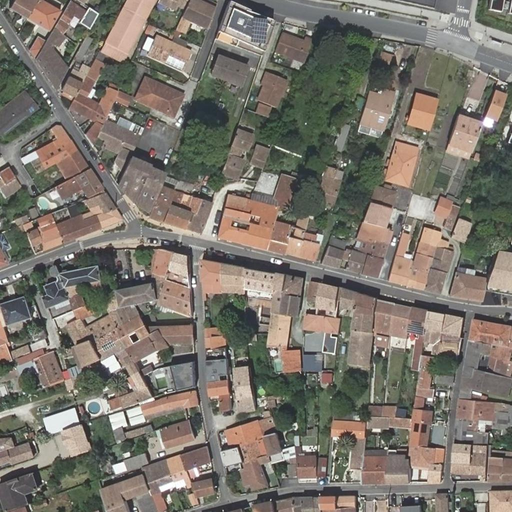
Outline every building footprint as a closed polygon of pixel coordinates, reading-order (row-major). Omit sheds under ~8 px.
[(14,0),(9,9),(26,20),(39,0),(14,0)] [(39,0),(26,20),(50,34),(62,14),(46,4),(48,0),(39,0)] [(34,60),(55,92),(67,70),(53,47),(70,24),(68,23),(73,16),(81,20),(79,23),(90,30),(99,14),(89,8),(86,11),(79,5),(70,0),(62,14),(50,34),(34,60)] [(122,65),(154,0),(127,0),(101,53),(122,65)] [(159,0),(159,2),(177,10),(179,7),(185,10),(189,0),(159,0)] [(192,0),(189,0),(185,10),(181,18),(190,22),(207,30),(216,6),(203,1),(203,2),(202,4),(192,0)] [(489,0),(488,10),(500,12),(501,8),(508,9),(509,0),(489,0)] [(228,2),(214,40),(260,57),(272,22),(247,14),(249,11),(228,2)] [(176,30),(185,34),(190,22),(181,18),(176,30)] [(274,53),(301,63),(309,42),(282,31),(274,53)] [(91,41),(85,38),(75,56),(81,59),(91,41)] [(163,61),(164,64),(185,73),(186,70),(193,54),(156,39),(149,55),(148,57),(158,61),(161,60),(163,61)] [(381,53),(375,72),(388,77),(394,58),(381,53)] [(219,56),(213,75),(242,86),(249,67),(219,56)] [(86,79),(84,79),(81,86),(88,89),(101,66),(95,62),(86,79)] [(76,74),(83,78),(84,79),(89,70),(76,64),(72,72),(76,74)] [(81,86),(84,79),(83,78),(76,74),(72,72),(62,91),(75,97),(81,86)] [(274,107),(284,78),(266,72),(256,101),(274,107)] [(167,90),(168,88),(148,78),(137,100),(176,118),(185,98),(167,90)] [(95,123),(84,136),(91,148),(96,137),(104,120),(114,100),(116,94),(113,92),(115,88),(110,86),(109,90),(106,89),(97,106),(85,99),(90,90),(88,89),(81,86),(75,97),(68,109),(77,113),(78,113),(89,119),(89,120),(95,123)] [(186,96),(168,88),(167,90),(185,98),(186,96)] [(381,127),(390,101),(392,93),(381,89),(379,95),(368,91),(365,101),(359,119),(357,126),(380,132),(381,127)] [(117,101),(129,107),(133,96),(121,91),(117,101)] [(0,132),(2,135),(19,122),(29,113),(36,108),(24,92),(0,111),(0,132)] [(506,96),(494,92),(485,119),(495,123),(506,96)] [(407,125),(413,127),(421,97),(415,95),(407,125)] [(413,127),(429,131),(437,102),(421,97),(413,127)] [(258,105),(255,113),(268,118),(271,110),(258,105)] [(118,123),(141,135),(145,128),(121,116),(118,123)] [(482,127),(457,117),(448,146),(446,152),(469,161),(471,155),(482,127)] [(104,120),(96,137),(104,141),(106,142),(105,144),(104,148),(118,154),(123,143),(134,148),(139,137),(104,120)] [(350,128),(341,124),(332,150),(340,153),(350,128)] [(54,163),(76,152),(60,126),(54,126),(49,130),(56,142),(21,161),(21,166),(30,162),(37,158),(43,169),(54,163)] [(221,175),(237,180),(245,159),(241,157),(244,150),(248,152),(254,135),(237,129),(221,175)] [(406,186),(415,156),(416,149),(396,144),(394,151),(386,180),(406,186)] [(268,154),(254,150),(249,164),(262,169),(268,154)] [(65,182),(88,169),(76,152),(54,163),(65,182)] [(130,156),(117,183),(122,189),(125,193),(129,185),(130,182),(138,185),(139,192),(134,203),(149,213),(160,187),(165,175),(150,168),(150,166),(136,159),(130,156)] [(36,173),(43,169),(37,158),(30,162),(36,173)] [(0,192),(4,199),(22,188),(9,167),(0,171),(0,177),(1,179),(0,179),(0,192)] [(335,171),(324,168),(320,179),(322,181),(317,198),(334,203),(340,183),(332,180),(335,171)] [(88,197),(102,190),(88,169),(65,182),(41,195),(33,199),(36,204),(48,197),(52,203),(61,198),(61,200),(83,188),(88,197)] [(293,190),(297,179),(281,174),(272,206),(277,207),(277,209),(285,211),(293,190)] [(125,193),(134,203),(139,192),(138,185),(130,182),(129,185),(125,193)] [(149,213),(147,217),(162,223),(168,224),(178,194),(173,192),(160,187),(149,213)] [(376,187),(371,203),(389,209),(394,194),(376,187)] [(122,220),(104,193),(76,204),(78,207),(87,204),(90,212),(81,215),(83,221),(97,216),(102,228),(122,220)] [(178,194),(168,224),(200,233),(210,203),(178,194)] [(225,196),(223,216),(248,222),(258,225),(260,218),(243,213),(245,201),(225,196)] [(435,215),(447,220),(452,206),(452,204),(440,200),(435,215)] [(248,222),(242,244),(266,250),(273,222),(277,209),(277,207),(272,206),(262,203),(262,205),(245,201),(243,213),(260,218),(258,225),(248,222)] [(389,209),(371,203),(363,222),(383,228),(389,209)] [(78,207),(76,204),(72,206),(77,217),(56,225),(63,243),(102,228),(97,216),(83,221),(81,215),(78,207)] [(444,228),(451,230),(459,208),(452,206),(447,220),(445,225),(444,228)] [(306,230),(310,212),(301,209),(296,228),(301,229),(306,230)] [(35,254),(63,243),(56,225),(51,214),(42,217),(39,218),(43,229),(45,236),(39,238),(38,237),(36,231),(31,233),(27,223),(23,224),(26,231),(35,254)] [(16,220),(19,226),(23,224),(27,223),(29,222),(26,216),(16,220)] [(223,216),(217,237),(242,244),(248,222),(223,216)] [(451,236),(466,242),(472,223),(467,221),(458,218),(453,231),(451,236)] [(273,222),(266,250),(283,254),(284,253),(290,226),(273,222)] [(383,228),(363,222),(357,239),(361,240),(370,242),(372,239),(387,244),(391,230),(383,228)] [(290,226),(284,253),(314,261),(318,245),(313,244),(316,237),(303,233),(302,235),(299,235),(301,229),(296,228),(290,226)] [(425,227),(420,245),(435,250),(436,247),(448,250),(448,245),(449,242),(439,239),(441,233),(425,227)] [(43,229),(36,231),(38,237),(39,238),(45,236),(43,229)] [(330,238),(320,264),(338,268),(345,244),(330,238)] [(353,251),(366,255),(383,260),(387,244),(372,239),(370,242),(361,240),(359,249),(354,247),(353,251)] [(388,281),(413,287),(415,276),(418,276),(419,271),(407,268),(399,266),(401,261),(405,246),(398,243),(393,263),(388,281)] [(419,271),(427,274),(432,258),(435,250),(420,245),(414,265),(409,263),(407,268),(419,271)] [(432,258),(450,264),(454,252),(452,251),(448,250),(436,247),(435,250),(432,258)] [(0,267),(8,264),(0,249),(0,267)] [(151,284),(133,288),(138,305),(143,304),(159,300),(175,252),(163,249),(161,249),(158,261),(155,260),(154,260),(151,284)] [(351,251),(345,270),(362,274),(366,256),(366,255),(353,251),(351,251)] [(511,253),(496,251),(489,272),(487,279),(486,280),(484,290),(511,295),(511,253)] [(103,289),(96,252),(88,255),(91,268),(60,275),(70,300),(81,296),(77,287),(89,283),(92,291),(102,290),(103,289)] [(159,300),(157,305),(193,316),(190,256),(175,252),(159,300)] [(366,256),(362,274),(377,278),(383,260),(366,255),(366,256)] [(424,290),(440,295),(450,264),(432,258),(427,274),(424,290)] [(214,293),(224,293),(223,263),(202,260),(204,281),(204,293),(214,293)] [(223,263),(224,293),(242,293),(242,295),(248,295),(248,289),(248,268),(223,263)] [(60,275),(57,267),(54,268),(52,272),(53,275),(57,276),(58,279),(57,282),(46,286),(50,296),(44,298),(48,309),(70,300),(60,275)] [(279,273),(248,268),(248,289),(253,290),(276,293),(279,273)] [(413,287),(424,290),(427,274),(419,271),(418,276),(415,276),(413,287)] [(275,301),(273,313),(283,314),(286,294),(289,275),(279,273),(276,293),(275,301)] [(456,273),(449,297),(450,297),(481,302),(484,290),(486,280),(487,279),(456,273)] [(286,294),(301,297),(304,278),(289,275),(286,294)] [(321,284),(311,282),(308,301),(318,302),(321,284)] [(317,315),(337,318),(340,301),(338,301),(340,287),(322,284),(317,315)] [(133,288),(118,291),(123,312),(118,315),(121,328),(141,317),(140,315),(137,316),(134,306),(138,305),(133,288)] [(373,338),(374,334),(378,300),(379,298),(345,289),(342,306),(356,309),(348,364),(370,365),(373,338)] [(276,293),(253,290),(253,297),(275,301),(276,293)] [(123,312),(118,291),(106,294),(110,306),(106,307),(109,319),(95,326),(99,334),(101,338),(117,330),(121,328),(118,315),(123,312)] [(283,314),(291,316),(298,317),(301,297),(286,294),(283,314)] [(81,296),(70,300),(74,310),(87,305),(83,295),(81,296)] [(26,298),(0,305),(0,311),(5,326),(31,318),(29,309),(26,298)] [(391,334),(396,304),(378,300),(374,334),(378,334),(379,332),(391,334)] [(318,302),(308,301),(306,314),(316,315),(318,302)] [(141,317),(146,315),(143,304),(138,305),(140,315),(141,317)] [(407,337),(409,330),(413,307),(396,304),(391,334),(407,337)] [(75,345),(77,344),(99,334),(95,326),(87,330),(82,320),(90,317),(87,305),(74,310),(73,311),(78,320),(66,326),(75,345)] [(36,307),(29,309),(31,318),(32,322),(41,319),(36,307)] [(424,339),(429,311),(413,307),(409,330),(421,332),(420,339),(417,338),(413,369),(419,370),(423,348),(424,339)] [(440,354),(446,314),(429,311),(424,339),(435,340),(433,349),(432,353),(440,354)] [(282,347),(285,367),(296,367),(297,372),(301,371),(300,351),(286,351),(291,316),(283,314),(273,313),(270,335),(268,348),(282,347)] [(333,333),(339,334),(341,318),(337,318),(317,315),(316,315),(306,314),(304,328),(326,331),(324,352),(336,353),(338,337),(332,336),(333,333)] [(446,314),(440,354),(439,361),(456,364),(457,355),(463,318),(446,314)] [(194,346),(193,325),(146,327),(141,317),(121,328),(117,330),(128,350),(158,333),(167,348),(179,345),(194,346)] [(511,325),(473,319),(464,375),(472,378),(477,379),(478,371),(487,373),(491,356),(489,356),(491,342),(510,346),(511,333),(511,325)] [(245,338),(247,338),(247,332),(247,326),(247,323),(235,324),(235,338),(245,338)] [(207,350),(228,349),(228,348),(227,337),(226,325),(226,324),(214,324),(213,329),(206,329),(207,350)] [(0,329),(0,335),(2,339),(7,337),(8,336),(5,327),(0,329)] [(36,343),(47,338),(44,329),(33,334),(36,343)] [(105,363),(128,350),(117,330),(101,338),(99,334),(77,344),(87,368),(90,367),(103,361),(105,363)] [(135,364),(162,350),(167,348),(158,333),(128,350),(135,364)] [(0,346),(7,344),(10,343),(7,337),(2,339),(0,339),(0,346)] [(235,338),(234,338),(234,348),(246,348),(245,338),(235,338)] [(424,339),(423,348),(433,349),(435,340),(424,339)] [(487,373),(502,376),(509,377),(511,364),(511,362),(506,361),(510,346),(491,342),(489,356),(491,356),(487,373)] [(13,346),(18,359),(20,358),(30,354),(28,348),(25,349),(22,343),(13,346)] [(7,344),(0,346),(0,362),(2,366),(14,361),(7,344)] [(209,382),(229,380),(228,349),(207,350),(209,382)] [(32,358),(45,390),(65,382),(54,351),(44,356),(42,350),(30,354),(20,358),(21,363),(32,358)] [(128,368),(133,379),(141,375),(135,364),(128,350),(105,363),(103,361),(90,367),(91,372),(93,376),(107,370),(110,377),(128,368)] [(305,370),(315,370),(314,357),(314,354),(303,355),(305,370)] [(325,355),(318,354),(317,369),(324,370),(325,355)] [(418,387),(430,388),(434,357),(422,355),(418,387)] [(250,368),(235,370),(239,414),(255,411),(250,368)] [(511,377),(509,377),(502,376),(487,373),(478,371),(477,379),(472,378),(470,388),(509,398),(511,385),(511,377)] [(435,382),(453,385),(454,375),(437,372),(435,382)] [(332,386),(332,374),(323,373),(322,386),(331,386),(332,386)] [(141,375),(133,379),(141,393),(121,400),(125,411),(154,402),(153,399),(141,375)] [(472,378),(464,375),(462,390),(470,392),(470,388),(472,378)] [(67,382),(70,391),(82,387),(79,377),(67,382)] [(229,380),(209,382),(211,395),(221,394),(231,392),(230,380),(229,380)] [(435,389),(430,388),(418,387),(417,387),(412,419),(412,422),(414,422),(413,430),(410,446),(428,449),(431,425),(432,415),(423,413),(419,413),(420,399),(425,400),(433,401),(435,389)] [(478,421),(483,421),(485,402),(486,402),(487,397),(470,392),(462,390),(458,399),(456,418),(478,421)] [(231,392),(221,394),(221,399),(222,412),(233,410),(231,392)] [(199,406),(197,396),(175,400),(143,409),(144,416),(145,419),(163,412),(184,408),(185,410),(199,406)] [(125,411),(121,400),(110,404),(114,413),(125,411)] [(483,421),(493,422),(493,429),(489,428),(489,433),(511,434),(511,405),(503,404),(490,403),(486,402),(485,402),(483,421)] [(369,415),(382,416),(383,407),(369,406),(369,415)] [(396,409),(396,408),(383,407),(382,416),(390,417),(395,418),(396,409)] [(45,418),(50,433),(81,423),(76,408),(45,418)] [(143,409),(128,413),(130,421),(144,416),(143,409)] [(396,409),(395,418),(403,418),(405,418),(405,411),(396,409)] [(335,419),(352,420),(353,413),(335,412),(335,419)] [(369,415),(369,426),(389,428),(390,417),(382,416),(369,415)] [(263,421),(267,439),(272,456),(273,463),(285,460),(282,450),(274,417),(263,421)] [(395,418),(390,417),(389,428),(402,429),(403,418),(395,418)] [(405,418),(403,418),(402,429),(413,430),(414,422),(412,422),(412,419),(405,418)] [(478,432),(478,421),(456,418),(454,444),(487,446),(489,433),(478,432)] [(186,420),(161,429),(167,448),(195,438),(189,419),(186,420)] [(240,427),(225,432),(226,436),(230,448),(239,445),(239,447),(243,446),(267,439),(263,421),(240,427)] [(366,439),(367,424),(335,422),(334,436),(353,438),(366,439)] [(85,423),(63,430),(72,458),(94,450),(85,423)] [(150,426),(123,433),(126,442),(153,432),(150,426)] [(121,428),(111,431),(115,445),(126,442),(123,433),(121,428)] [(363,470),(364,461),(364,457),(365,451),(366,439),(353,438),(350,469),(363,470)] [(243,446),(247,462),(248,463),(260,460),(268,457),(272,456),(267,439),(243,446)] [(9,441),(0,444),(0,447),(2,453),(12,450),(9,441)] [(2,453),(0,454),(0,467),(10,464),(11,466),(33,458),(28,444),(12,450),(2,453)] [(486,476),(487,446),(454,444),(451,475),(486,476)] [(230,450),(222,452),(225,467),(247,462),(243,446),(239,447),(230,450)] [(290,477),(291,477),(291,472),(298,471),(298,456),(298,446),(282,450),(285,460),(290,458),(291,464),(288,465),(290,477)] [(434,464),(435,450),(428,449),(410,446),(409,456),(408,466),(409,466),(430,468),(431,464),(434,464)] [(195,468),(210,463),(207,447),(183,456),(190,480),(195,478),(192,470),(195,468)] [(440,484),(443,451),(435,450),(434,464),(431,464),(430,468),(428,484),(440,484)] [(511,452),(491,450),(490,482),(511,480),(511,452)] [(387,484),(399,484),(401,456),(396,456),(396,451),(388,451),(388,457),(388,461),(387,484)] [(128,471),(149,464),(146,453),(124,461),(125,463),(128,471)] [(190,480),(183,456),(167,461),(174,482),(184,479),(186,484),(191,482),(190,480)] [(298,477),(316,477),(318,457),(298,456),(298,471),(298,477)] [(399,484),(409,484),(409,466),(408,466),(409,456),(401,456),(400,466),(399,484)] [(268,457),(260,460),(262,466),(271,464),(268,457)] [(260,460),(248,463),(249,470),(243,470),(246,486),(252,484),(254,490),(268,486),(262,466),(260,460)] [(328,478),(329,460),(321,460),(319,478),(328,478)] [(154,489),(174,482),(167,461),(144,469),(146,476),(151,491),(158,511),(166,511),(167,511),(160,492),(155,494),(154,489)] [(362,484),(387,484),(388,461),(364,461),(363,470),(362,484)] [(125,463),(112,467),(115,476),(128,471),(125,463)] [(33,474),(0,486),(0,488),(8,511),(11,511),(27,507),(23,495),(39,490),(33,474)] [(151,491),(146,476),(103,491),(109,511),(129,511),(125,500),(137,496),(151,491)] [(184,479),(174,482),(176,487),(186,484),(184,479)] [(217,479),(196,485),(200,498),(221,492),(217,479)] [(174,482),(154,489),(155,494),(160,492),(176,487),(174,482)] [(490,511),(511,511),(511,490),(491,492),(491,493),(490,511)] [(157,511),(158,511),(151,491),(137,496),(142,511),(157,511)] [(448,511),(447,495),(436,495),(436,496),(436,511),(448,511)] [(356,511),(356,498),(356,497),(320,498),(321,511),(356,511)] [(293,511),(292,498),(273,503),(274,511),(293,511)] [(293,511),(321,511),(320,498),(314,498),(292,498),(293,511)] [(274,511),(273,503),(255,507),(255,511),(274,511)]
